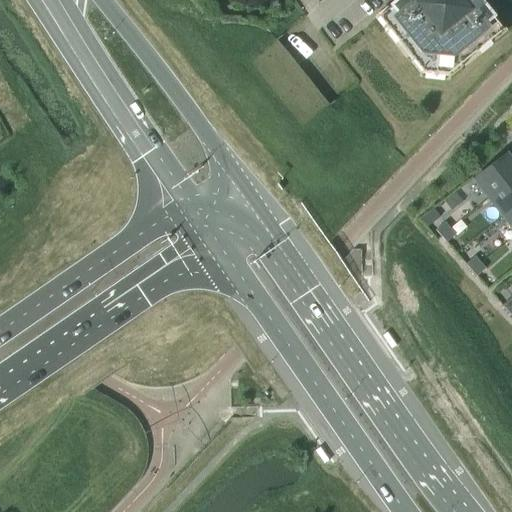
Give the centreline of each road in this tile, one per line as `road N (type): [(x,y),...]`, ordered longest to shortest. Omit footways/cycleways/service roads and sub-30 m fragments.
road 1 (secondary): [(459,511),(370,362),(274,224)]
road 2 (secondary): [(219,260),(398,511)]
road 3 (secondary): [(0,395),(144,297),(219,260)]
road 4 (secondary): [(61,0),(183,203)]
road 5 (secondary): [(183,203),(0,336)]
road 6 (secondary): [(235,172),(96,0)]
